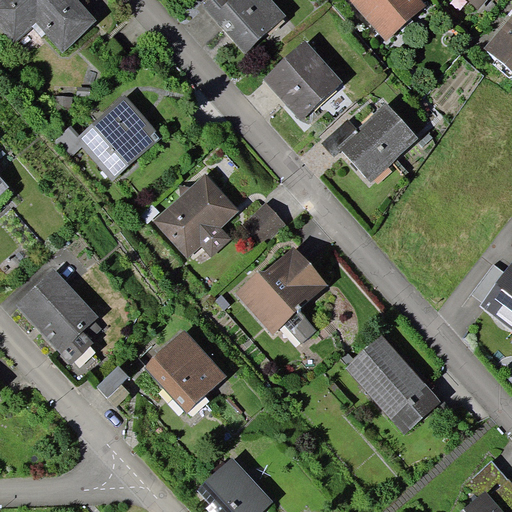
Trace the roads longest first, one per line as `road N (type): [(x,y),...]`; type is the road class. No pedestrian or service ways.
road 1 (residential): [(137,0),(511,415)]
road 2 (residential): [(0,329),(128,466)]
road 3 (unclassified): [(0,497),(87,490),(128,466)]
